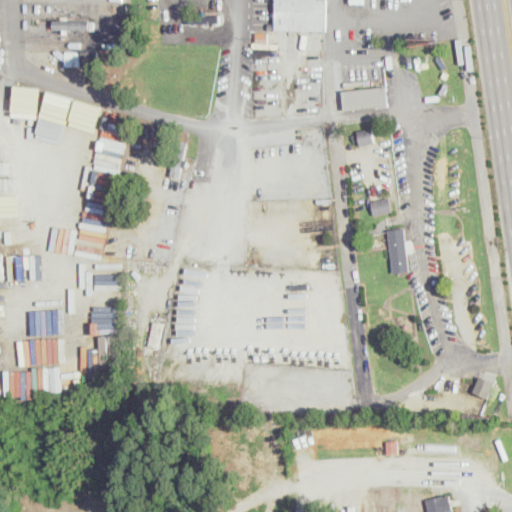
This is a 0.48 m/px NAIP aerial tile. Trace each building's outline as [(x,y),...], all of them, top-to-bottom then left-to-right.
[(327,0),(327,31),(276,30),(276,0),(327,0)] [(220,23),(189,24),(189,16),(220,16),(220,23)] [(89,21),(89,30),(54,30),(54,21),(89,21)] [(269,34),(269,43),(255,42),(256,34),(256,33),(269,34)] [(81,67),(67,67),(67,51),(81,51),(81,67)] [(99,52),(98,66),(93,66),(92,76),(81,76),(83,51),(99,52)] [(389,106),(346,110),(344,91),(387,87),(389,106)] [(376,142),(362,146),(358,131),(373,128),(376,142)] [(185,155),(180,178),(172,177),(180,136),(188,138),(185,155)] [(394,211),(375,215),(372,201),(391,197),(394,211)] [(406,228),(407,240),(413,239),(415,252),(409,253),(411,271),(394,273),(389,230),(406,228)] [(159,347),(149,345),(154,320),(165,322),(159,347)] [(448,511),(430,511),(428,500),(451,495),(454,510),(448,511)]
